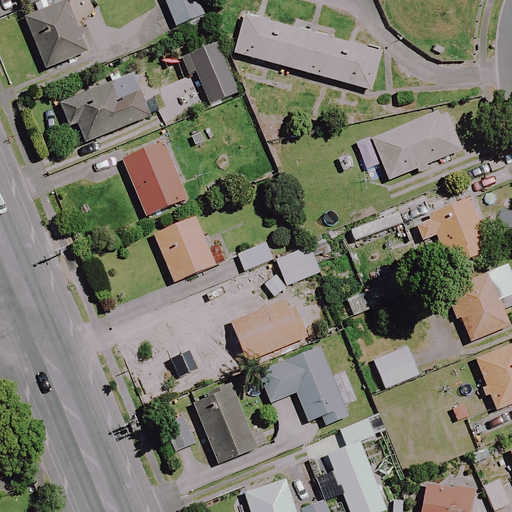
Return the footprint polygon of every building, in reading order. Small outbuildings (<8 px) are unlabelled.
[(51,9),(47,0),(44,0),(30,6),(34,16),(23,20),(43,72),(84,56),(64,4),(51,9)] [(203,17),(196,0),(159,0),(171,29),(203,17)] [(242,18),(232,56),(368,93),(378,55),(242,18)] [(238,94),(216,45),(187,57),(209,107),(238,94)] [(75,126),(83,147),(149,121),(131,77),(57,106),(67,129),(75,126)] [(370,142),(386,183),(459,154),(442,113),(370,142)] [(194,152),(189,137),(174,141),(179,157),(194,152)] [(144,219),(185,202),(160,143),(119,160),(144,219)] [(434,238),(446,269),(487,254),(466,199),(425,215),(426,219),(411,225),(418,244),(434,238)] [(402,225),(398,214),(348,233),(352,244),(402,225)] [(171,285),(213,268),(193,220),(151,237),(171,285)] [(271,262),(264,245),(235,257),(242,274),(271,262)] [(273,262),(282,289),(297,283),(318,276),(308,250),(273,262)] [(511,307),(511,285),(505,267),(473,280),(444,292),(465,345),(507,328),(501,312),(511,307)] [(408,296),(402,278),(347,298),(354,316),(408,296)] [(210,378),(250,361),(225,302),(185,319),(210,378)] [(287,343),(281,329),(266,336),(272,350),(287,343)] [(493,412),(511,404),(511,345),(473,361),(493,412)] [(371,362),(383,391),(417,377),(406,349),(371,362)] [(344,420),(317,350),(256,373),(268,405),(294,396),(305,424),(321,418),(324,427),(344,420)] [(228,388),(190,402),(215,466),(264,447),(259,434),(248,439),(228,388)] [(462,404),(447,409),(454,428),(469,422),(462,404)] [(172,453),(195,445),(184,417),(162,426),(172,453)] [(383,434),(379,421),(344,432),(349,445),(383,434)] [(382,511),(364,461),(332,473),(346,511),(382,511)] [(246,511),(292,511),(282,481),(241,496),(246,511)] [(494,511),(506,508),(497,482),(481,488),(489,511),(494,511)] [(421,485),(417,511),(468,511),(471,492),(421,485)] [(300,511),(325,511),(322,503),(300,511)]
